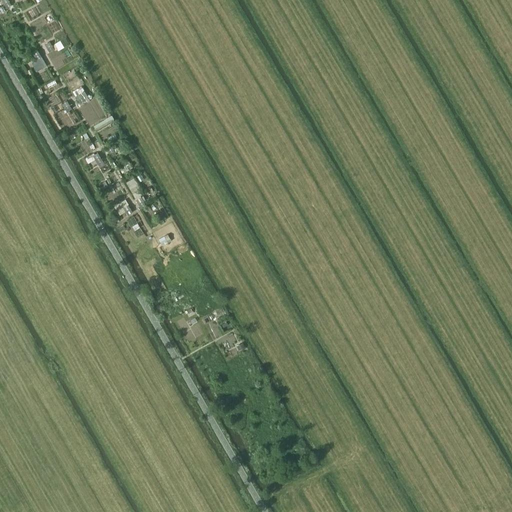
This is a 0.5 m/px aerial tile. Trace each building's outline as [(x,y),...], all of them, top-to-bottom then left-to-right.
[(55,22),(48,26),(52,34),(59,30),(55,22)] [(49,53),(54,50),(54,51),(57,49),(55,44),(51,46),(50,42),(45,45),(49,53)] [(35,48),(28,52),(32,57),(34,56),(36,60),(41,57),(35,48)] [(36,60),(31,64),(37,72),(47,66),(41,57),(36,60)] [(77,89),(72,92),(80,105),(85,102),(77,89)] [(67,102),(62,104),(67,112),(71,110),(67,102)] [(110,157),(115,154),(110,145),(105,148),(110,157)] [(98,153),(92,156),(97,164),(102,161),(98,153)] [(145,206),(141,198),(136,201),(140,208),(145,206)] [(127,205),(123,207),(128,216),(132,213),(127,205)]
